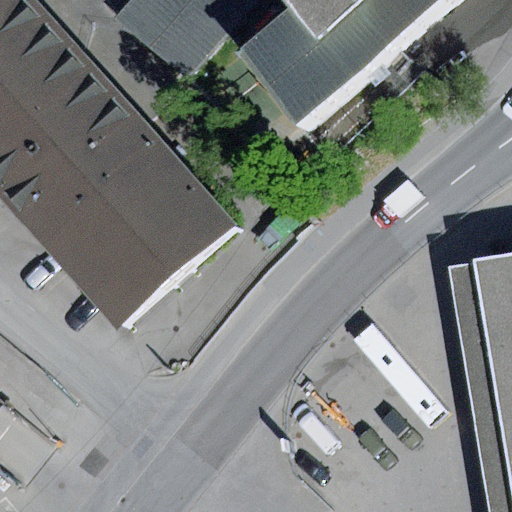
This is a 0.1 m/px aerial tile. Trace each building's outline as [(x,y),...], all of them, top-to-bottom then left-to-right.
[(33,0),(0,0),(0,193),(126,333),(241,229),(33,0)] [(130,0),(115,17),(186,80),(265,0),(130,0)] [(280,0),(288,9),(238,49),(297,119),(441,0),(280,0)] [(511,254),(474,260),(511,489),(511,254)] [(511,511),(511,489),(474,260),(448,265),(489,511),(511,511)]
